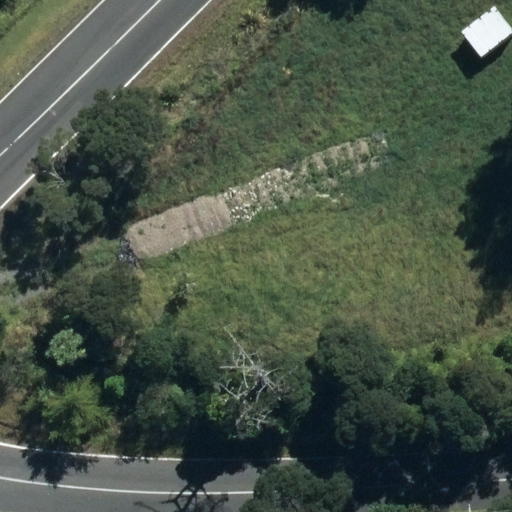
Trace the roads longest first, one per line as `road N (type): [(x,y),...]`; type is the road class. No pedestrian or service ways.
road 1 (residential): [(511,474),(216,497),(93,494),(0,481)]
road 2 (residential): [(163,0),(0,160)]
